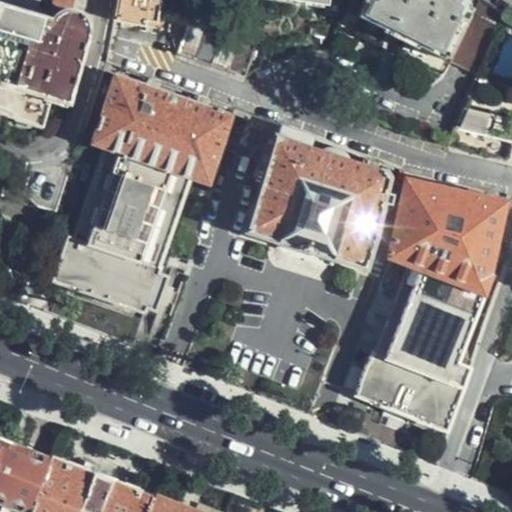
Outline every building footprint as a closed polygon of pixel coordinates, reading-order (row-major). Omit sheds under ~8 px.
[(52,103),(71,107),(93,37),(94,31),(95,26),(93,20),(89,15),(83,10),(75,7),(75,0),(55,0),(55,14),(54,16),(50,16),(51,10),(40,8),(42,0),(0,0),(0,114),(45,127),(52,103)] [(119,0),(115,23),(146,29),(148,22),(158,24),(162,4),(152,2),(151,0),(119,0)] [(211,30),(218,8),(193,0),(192,0),(185,23),(211,30)] [(366,0),(357,19),(382,32),(385,30),(416,45),(416,48),(442,61),(469,5),(459,0),(366,0)] [(490,38),(502,10),(484,0),(477,0),(452,61),(476,72),(490,38)] [(193,61),(203,32),(185,27),(176,56),(193,61)] [(219,38),(203,32),(193,61),(210,67),(219,38)] [(235,43),(219,38),(210,67),(226,72),(235,43)] [(255,49),(235,43),(226,72),(245,78),(255,49)] [(206,188),(228,126),(234,128),(237,118),(231,116),(230,118),(219,114),(220,112),(214,110),(214,113),(114,79),(90,149),(115,158),(86,246),(66,239),(51,283),(142,314),(146,304),(155,308),(163,284),(154,281),(187,182),(206,188)] [(486,157),(511,163),(511,103),(467,93),(445,146),(486,157)] [(362,272),(383,206),(388,208),(391,198),(383,195),(389,178),(318,156),(322,144),(310,140),(307,151),(274,140),(244,235),(362,272)] [(83,178),(91,153),(82,150),(74,175),(83,178)] [(53,214),(64,178),(52,175),(28,171),(22,196),(37,210),(53,214)] [(480,336),(498,282),(487,279),(504,205),(404,181),(385,260),(406,269),(375,354),(372,354),(368,363),(366,363),(358,385),(359,387),(355,397),(370,402),(371,405),(428,427),(469,332),(480,336)] [(0,511),(29,511),(53,456),(18,442),(12,439),(0,434),(0,511)] [(101,475),(53,456),(29,511),(148,511),(155,497),(101,475)] [(193,511),(155,497),(148,511),(193,511)]
